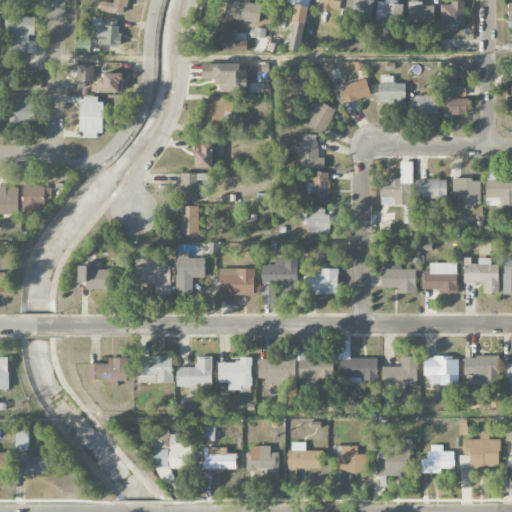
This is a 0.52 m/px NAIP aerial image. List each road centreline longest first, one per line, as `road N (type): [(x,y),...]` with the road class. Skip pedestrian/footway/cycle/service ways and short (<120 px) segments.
road 1 (residential): [(511,324),(56,327)]
road 2 (residential): [(135,225),(134,182),(178,99),(192,0)]
road 3 (residential): [(55,157),(63,167),(97,160),(129,130),(146,88),(157,0)]
road 4 (residential): [(363,324),(362,146)]
road 5 (residential): [(511,511),(348,511)]
road 6 (residential): [(55,157),(55,0)]
road 7 (residential): [(511,146),(362,146)]
road 8 (residential): [(487,146),(487,0)]
